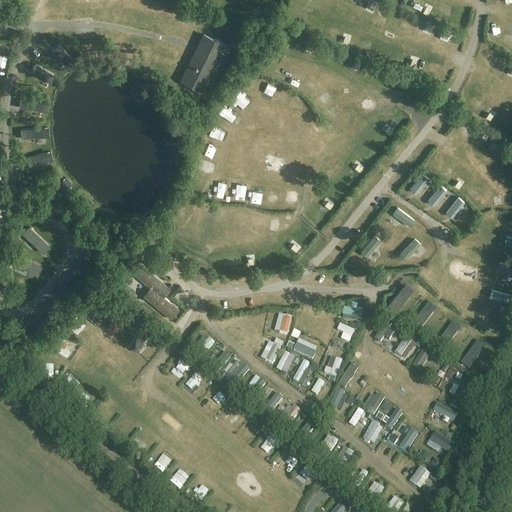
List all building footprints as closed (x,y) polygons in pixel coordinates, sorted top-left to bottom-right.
[(359,0),(357,7),(366,11),(370,0),(359,0)] [(380,4),(373,16),(382,21),(388,8),(380,4)] [(507,46),(511,35),(511,34),(503,31),(498,42),(507,46)] [(197,45),(195,50),(180,80),(203,92),(211,75),(215,76),(230,46),(203,33),(197,45)] [(448,59),(453,45),(432,38),(427,52),(448,59)] [(59,45),(54,51),(71,66),(76,60),(59,45)] [(349,65),(357,68),(361,60),(353,56),(349,65)] [(0,67),(9,68),(9,57),(0,57),(0,67)] [(438,65),(446,68),(448,60),(441,57),(438,65)] [(371,62),(368,73),(381,77),(384,66),(371,62)] [(39,69),(37,77),(56,81),(58,72),(39,69)] [(391,70),(386,84),(398,87),(402,73),(391,70)] [(366,79),(377,82),(378,77),(367,74),(366,79)] [(264,93),(273,96),(276,87),(268,84),(264,93)] [(263,101),(271,104),(274,99),(266,95),(263,101)] [(296,98),(291,106),(300,112),(305,104),(296,98)] [(406,122),(412,116),(402,105),(396,111),(406,122)] [(231,123),(236,114),(226,109),(221,118),(231,123)] [(320,121),(313,128),(321,136),(328,129),(320,121)] [(48,136),(47,126),(26,127),(27,137),(48,136)] [(481,128),(476,139),(487,143),(491,132),(481,128)] [(383,134),(377,140),(384,146),(389,139),(383,134)] [(498,142),(494,149),(505,155),(509,148),(498,142)] [(217,157),(220,149),(208,145),(205,152),(217,157)] [(445,172),(451,159),(441,155),(435,168),(445,172)] [(361,156),(355,163),(363,171),(370,164),(361,156)] [(197,171),(208,174),(210,165),(199,162),(197,171)] [(455,184),(461,175),(454,169),(447,179),(455,184)] [(419,192),(432,178),(424,171),(411,185),(419,192)] [(469,193),(478,183),(471,176),(461,186),(469,193)] [(50,201),(58,204),(67,183),(59,180),(50,201)] [(246,197),(247,180),(236,180),(236,196),(246,197)] [(437,204),(450,190),(443,182),(429,197),(437,204)] [(331,187),(337,198),(342,195),(336,184),(331,187)] [(254,189),(254,199),(265,199),(264,189),(254,189)] [(460,194),(448,209),(456,215),(468,200),(460,194)] [(289,195),(289,206),(299,205),(299,195),(289,195)] [(325,204),(333,211),(339,204),(331,198),(325,204)] [(176,206),(173,213),(184,219),(188,212),(176,206)] [(398,206),(393,213),(414,225),(418,218),(398,206)] [(237,207),(236,221),(246,221),(247,207),(237,207)] [(253,219),(259,221),(262,211),(256,210),(253,219)] [(321,225),(328,220),(321,211),(314,216),(321,225)] [(31,223),(27,232),(47,241),(51,232),(31,223)] [(377,235),(362,250),(370,257),(384,241),(377,235)] [(402,252),(410,260),(424,244),(416,236),(402,252)] [(205,261),(210,253),(202,249),(198,257),(205,261)] [(14,251),(11,259),(32,268),(35,260),(14,251)] [(171,289),(143,266),(135,276),(150,288),(143,297),(171,320),(180,310),(164,298),(171,289)] [(199,282),(207,284),(209,278),(201,275),(199,282)] [(416,297),(408,309),(416,314),(423,301),(416,297)] [(93,299),(97,317),(101,316),(98,298),(93,299)] [(124,328),(123,307),(113,307),(114,329),(124,328)] [(349,317),(354,322),(359,316),(354,312),(349,317)] [(498,326),(500,319),(485,314),(483,321),(498,326)] [(437,332),(443,317),(436,315),(430,330),(437,332)] [(72,320),(86,335),(90,331),(76,316),(72,320)] [(342,324),(339,330),(345,333),(343,339),(353,343),(358,331),(342,324)] [(291,336),(291,325),(282,325),(282,336),(291,336)] [(71,326),(65,330),(69,335),(74,331),(71,326)] [(459,350),(467,336),(460,332),(452,346),(459,350)] [(145,333),(134,343),(141,352),(152,342),(145,333)] [(211,338),(201,351),(208,357),(219,345),(211,338)] [(407,340),(397,349),(407,361),(418,351),(407,340)] [(72,359),(76,353),(57,343),(54,349),(72,359)] [(484,345),(479,347),(483,354),(480,356),(484,361),(491,357),(484,345)] [(428,346),(417,367),(425,370),(435,350),(428,346)] [(265,358),(278,364),(283,354),(270,348),(265,358)] [(286,373),(295,357),(288,353),(279,370),(286,373)] [(43,355),(40,359),(51,368),(54,365),(43,355)] [(184,358),(178,363),(185,372),(192,367),(184,358)] [(40,359),(36,363),(49,376),(53,372),(40,359)] [(327,376),(341,378),(345,360),(337,359),(335,369),(328,368),(327,376)] [(299,383),(313,366),(309,362),(295,380),(299,383)] [(308,389),(317,375),(310,370),(301,384),(308,389)] [(340,391),(333,410),(338,412),(346,393),(340,391)] [(90,396),(82,407),(88,411),(96,401),(90,396)] [(454,405),(460,407),(463,399),(457,397),(454,405)] [(433,416),(450,422),(451,420),(457,422),(460,415),(437,406),(433,416)] [(292,424),(303,413),(297,407),(286,418),(292,424)] [(108,429),(116,422),(114,420),(118,416),(111,409),(100,420),(108,429)] [(235,409),(225,424),(238,432),(247,416),(244,414),(237,425),(232,422),(238,411),(235,409)] [(359,412),(352,425),(363,431),(370,418),(359,412)] [(389,427),(395,432),(403,421),(397,416),(389,427)] [(251,421),(240,436),(248,441),(259,426),(251,421)] [(376,442),(382,424),(374,421),(368,440),(376,442)] [(128,441),(137,433),(129,426),(121,434),(128,441)] [(412,429),(402,442),(398,439),(395,443),(409,454),(422,436),(412,429)] [(272,436),(267,442),(277,449),(282,443),(272,436)] [(332,455),(342,443),(332,436),(323,447),(332,455)] [(435,436),(429,446),(445,455),(451,445),(435,436)] [(143,460),(154,450),(146,442),(136,452),(143,460)] [(352,464),(355,451),(349,450),(345,463),(352,464)] [(284,470),(294,461),(288,454),(277,463),(284,470)] [(307,486),(317,473),(308,467),(299,479),(307,486)] [(420,468),(409,482),(416,487),(424,476),(427,479),(430,475),(420,468)] [(433,474),(430,479),(435,483),(438,478),(433,474)] [(319,490),(328,496),(333,487),(324,482),(319,490)] [(339,511),(343,511),(351,503),(344,498),(336,509),(339,511)] [(398,511),(403,502),(396,499),(390,511),(398,511)]
